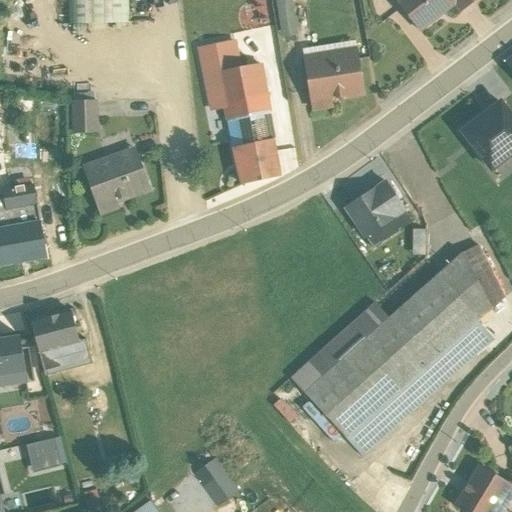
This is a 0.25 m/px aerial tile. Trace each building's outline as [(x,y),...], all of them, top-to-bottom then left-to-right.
[(68,0),(69,27),(126,26),(124,0),(68,0)] [(296,36),(290,0),(274,0),(280,38),(296,36)] [(459,12),(475,0),(394,0),(418,32),(454,5),(459,12)] [(224,108),(241,186),(279,177),(261,65),(238,69),(233,44),(199,50),(211,110),(224,108)] [(303,57),(312,110),(330,107),(330,101),(362,95),(354,48),(303,57)] [(93,102),(93,94),(73,94),(73,103),(70,103),(71,135),(97,134),(96,102),(93,102)] [(461,132),(491,172),(511,156),(511,120),(499,103),(461,132)] [(82,167),(100,215),(117,209),(115,203),(148,191),(132,148),(82,167)] [(373,190),(344,209),(371,249),(410,224),(403,214),(404,213),(388,190),(384,183),(373,190)] [(0,266),(45,258),(32,186),(2,191),(2,196),(0,196),(0,266)] [(373,303),(290,377),(361,457),(493,340),(478,323),(504,299),(478,246),(461,254),(387,319),(373,303)] [(70,313),(30,323),(43,373),(56,370),(51,350),(69,345),(70,345),(75,364),(84,362),(85,368),(92,366),(90,361),(92,360),(86,341),(78,343),(70,313)] [(0,339),(0,388),(26,384),(18,337),(0,339)] [(25,445),(32,472),(67,463),(60,436),(25,445)] [(502,511),(511,497),(511,487),(478,466),(453,507),(461,511),(502,511)]
